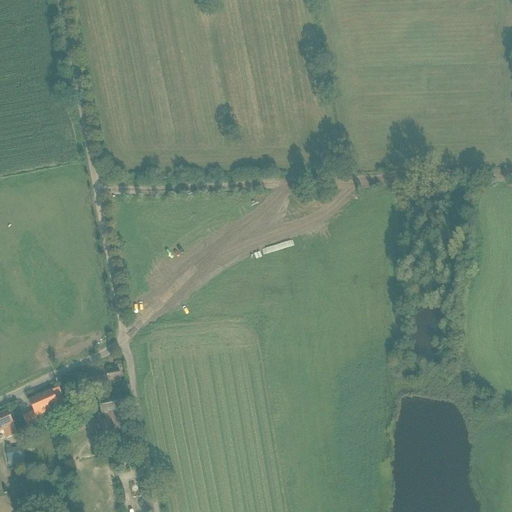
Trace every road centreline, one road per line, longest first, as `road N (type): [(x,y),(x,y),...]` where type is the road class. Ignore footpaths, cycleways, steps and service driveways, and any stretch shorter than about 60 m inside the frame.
road 1 (unclassified): [(96,189),(511,176)]
road 2 (residential): [(96,189),(61,0)]
road 3 (residential): [(126,343),(156,511)]
road 4 (residential): [(126,343),(96,189)]
road 5 (residential): [(0,402),(126,343)]
